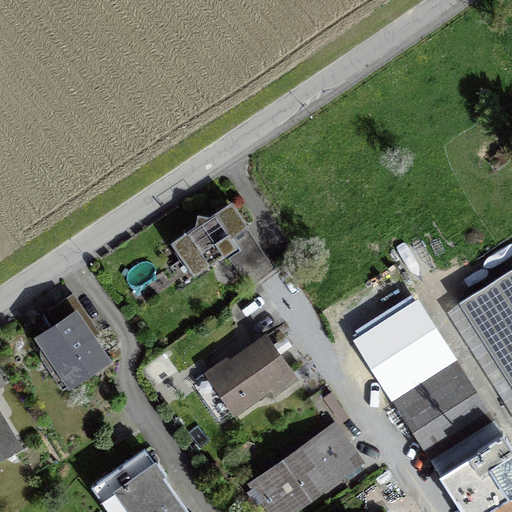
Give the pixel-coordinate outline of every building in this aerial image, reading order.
[(195,225),(175,239),(198,272),(236,246),(230,237),(243,228),(227,204),(209,216),(198,214),(195,225)] [(511,267),(459,302),(511,384),(511,267)] [(356,340),(389,392),(451,353),(418,301),(356,340)] [(108,360),(75,311),(37,336),(70,385),(108,360)] [(227,356),(205,372),(235,413),(292,372),(266,335),(230,360),(227,356)] [(0,455),(19,445),(0,414),(0,455)] [(284,511),(359,460),(335,427),(254,484),(255,486),(248,491),(257,505),(264,499),(273,511),(284,511)] [(477,451),(440,474),(463,511),(511,511),(511,452),(511,450),(511,446),(503,432),(476,449),(477,451)] [(144,448),(91,486),(109,511),(189,511),(164,476),(166,474),(158,462),(155,464),(144,448)]
